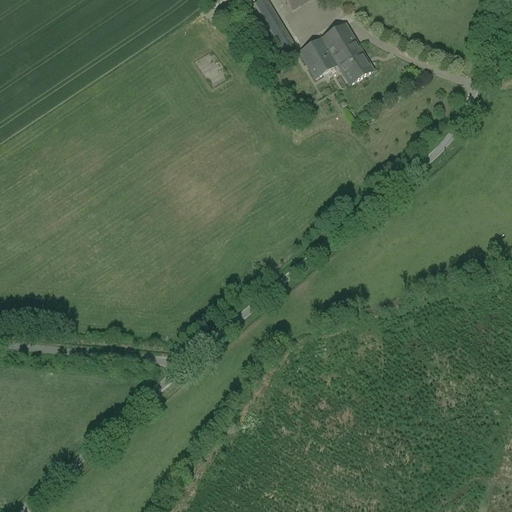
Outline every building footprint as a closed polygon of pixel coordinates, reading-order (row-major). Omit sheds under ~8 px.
[(293,44),(266,0),(260,0),(246,9),(269,46),(275,43),(281,52),(293,44)] [(284,0),(292,12),(310,0),(284,0)] [(345,26),(321,40),(337,67),(361,53),(345,26)] [(321,40),(299,54),(315,81),(337,67),(321,40)] [(361,53),(337,67),(349,87),(373,72),(361,53)]
